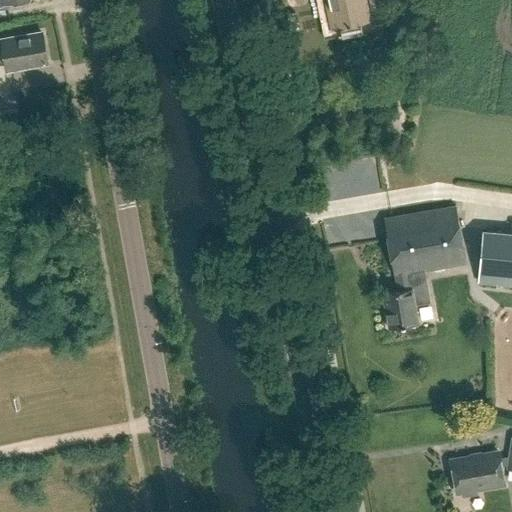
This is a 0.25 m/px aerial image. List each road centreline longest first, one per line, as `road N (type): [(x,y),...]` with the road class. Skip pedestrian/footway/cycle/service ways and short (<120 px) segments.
road 1 (tertiary): [(326,511),(274,209),(224,0)]
road 2 (unclassified): [(178,511),(86,0)]
